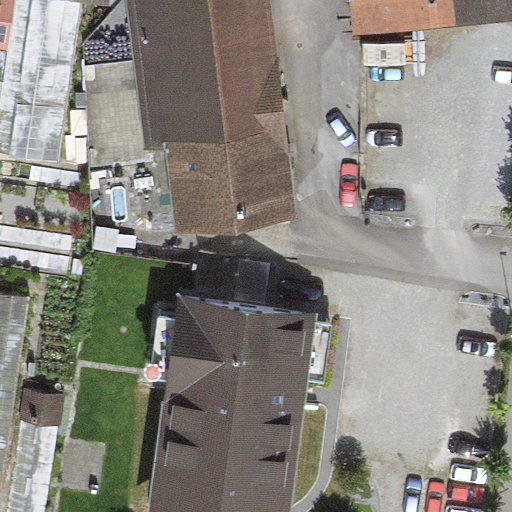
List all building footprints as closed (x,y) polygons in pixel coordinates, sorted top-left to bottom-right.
[(0,0),(0,155),(60,164),(83,6),(67,4),(67,0),(0,0)] [(274,0),(135,0),(150,142),(174,139),(182,216),(295,205),(274,0)] [(511,0),(353,0),(355,22),(511,15),(511,0)] [(284,511),(313,308),(180,290),(148,511),(284,511)] [(0,510),(29,296),(0,292),(0,510)] [(48,511),(62,427),(31,423),(16,511),(48,511)]
